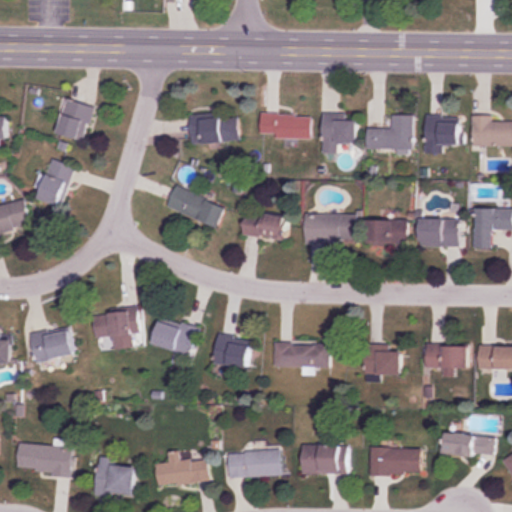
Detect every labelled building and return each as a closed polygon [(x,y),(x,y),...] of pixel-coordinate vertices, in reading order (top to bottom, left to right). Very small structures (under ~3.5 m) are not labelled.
[(86,141),(94,106),(66,100),(58,135),(86,141)] [(313,114),(262,113),(262,138),(313,139),(313,114)] [(240,114),(192,115),(193,145),(241,144),(240,114)] [(347,114),(324,114),(324,153),(339,153),(339,143),(359,143),(359,120),(347,120),(347,114)] [(369,149),(415,149),(415,114),(393,114),(393,129),(369,129),(369,149)] [(475,146),(511,146),(511,120),(495,121),(495,114),(475,114),(475,146)] [(0,139),(8,140),(8,115),(0,115),(0,139)] [(427,153),(446,154),(446,145),(465,145),(465,116),(428,116),(427,153)] [(40,200),(62,207),(75,166),(52,159),(40,200)] [(220,227),(228,205),(176,187),(168,209),(220,227)] [(0,205),(0,235),(32,230),(27,200),(0,205)] [(511,229),(511,208),(477,208),(476,249),(494,249),(494,229),(511,229)] [(286,242),(291,217),(249,209),(243,234),(286,242)] [(307,214),(307,243),(359,243),(359,214),(307,214)] [(368,245),(410,245),(410,219),(368,219),(368,245)] [(462,219),(421,219),(421,247),(462,247),(462,219)] [(141,334),(139,309),(95,313),(97,339),(113,338),(114,351),(135,349),(133,334),(141,334)] [(154,345),(193,356),(201,329),(161,318),(154,345)] [(31,335),(37,363),(75,356),(70,327),(31,335)] [(0,365),(12,366),(12,334),(0,333),(0,365)] [(251,369),(255,340),(220,335),(215,364),(251,369)] [(333,345),(277,344),(276,367),(332,368),(333,345)] [(427,369),(470,370),(471,345),(428,344),(427,369)] [(511,369),(511,345),(481,346),(481,370),(511,369)] [(403,375),(403,346),(366,346),(366,375),(403,375)] [(497,436),(446,434),(445,454),(496,456),(497,436)] [(75,447),(20,444),(19,473),(74,475),(75,447)] [(304,474),(349,474),(349,445),(304,445),(304,474)] [(422,475),(423,447),(372,447),(372,475),(422,475)] [(231,479),(284,476),(283,451),(230,453),(231,479)] [(158,464),(160,486),(211,482),(210,459),(183,461),(182,452),(170,453),(171,463),(158,464)] [(96,494),(134,498),(138,467),(100,462),(96,494)]
